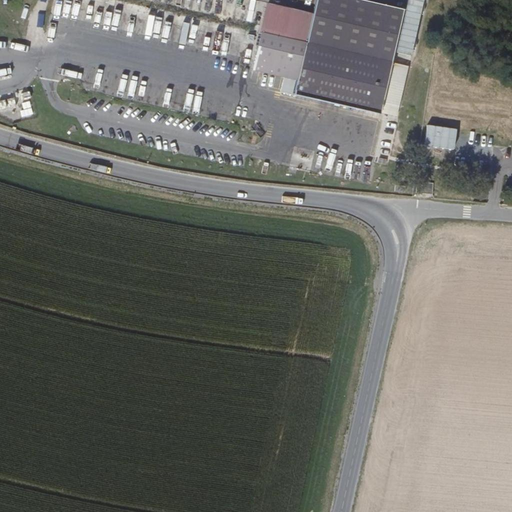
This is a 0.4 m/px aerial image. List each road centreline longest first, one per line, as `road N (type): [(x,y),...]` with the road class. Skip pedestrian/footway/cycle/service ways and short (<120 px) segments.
road 1 (unclassified): [(393,231),(365,204),(155,177),(0,136)]
road 2 (unknown): [(0,51),(66,47),(156,61),(260,98),(332,140)]
road 3 (unclassified): [(341,511),(393,274),(393,231)]
road 4 (unclassified): [(393,231),(416,209),(511,215)]
